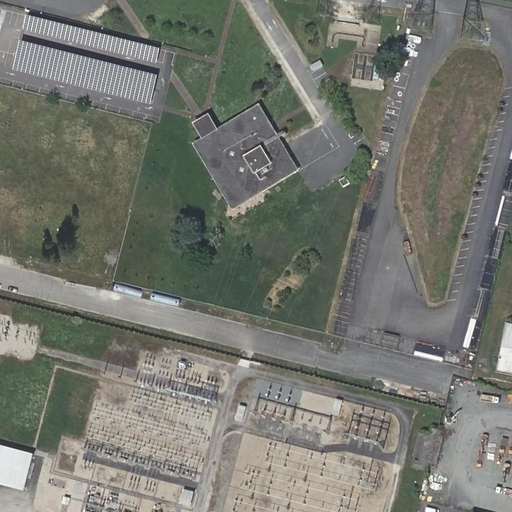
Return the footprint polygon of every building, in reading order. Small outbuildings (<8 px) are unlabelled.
[(202,140),(193,145),(232,211),(298,172),(259,106),(217,131),(202,140)] [(193,126),(202,140),(217,131),(209,117),(193,126)] [(511,324),(507,323),(497,372),(511,375),(511,324)] [(331,414),(338,416),(342,401),(335,399),(331,414)] [(234,421),(241,423),(245,407),(238,406),(234,421)] [(430,463),(431,464),(436,465),(444,436),(442,436),(444,430),(444,428),(440,427),(432,425),(427,432),(419,430),(411,459),(414,460),(412,468),(425,471),(430,463)] [(0,482),(21,488),(30,453),(0,445),(0,482)] [(193,491),(181,488),(177,503),(189,506),(193,491)]
